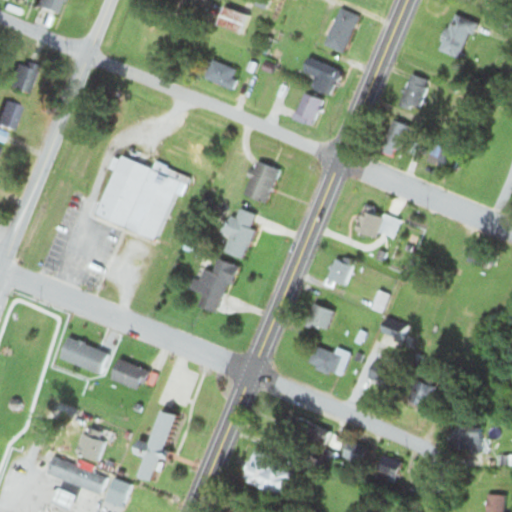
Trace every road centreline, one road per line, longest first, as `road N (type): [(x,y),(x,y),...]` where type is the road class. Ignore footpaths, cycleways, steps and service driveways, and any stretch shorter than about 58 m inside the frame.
road 1 (secondary): [(192,511),(404,0)]
road 2 (residential): [(425,448),(0,269)]
road 3 (residential): [(88,53),(511,230)]
road 4 (residential): [(0,269),(108,0)]
